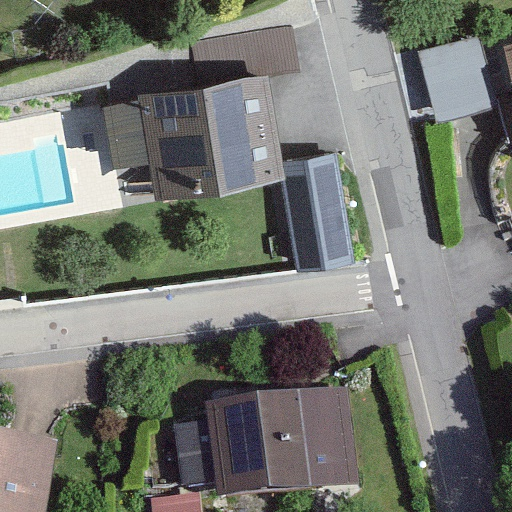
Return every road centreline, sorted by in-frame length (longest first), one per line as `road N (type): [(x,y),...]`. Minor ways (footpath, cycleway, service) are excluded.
road 1 (unclassified): [(417,295),(0,341)]
road 2 (unclassified): [(417,295),(359,0)]
road 3 (unclassified): [(476,511),(417,295)]
